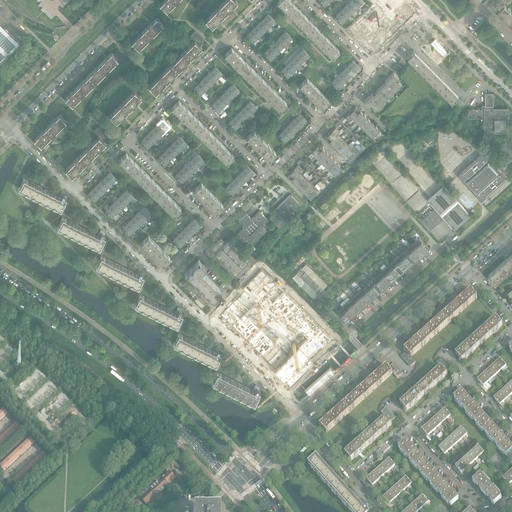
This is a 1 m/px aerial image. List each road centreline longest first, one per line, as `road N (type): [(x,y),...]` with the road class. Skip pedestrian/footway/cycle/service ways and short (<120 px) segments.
road 1 (primary): [(237,465),(122,355),(0,273)]
road 2 (primary): [(0,290),(113,368),(233,482)]
road 3 (tertiary): [(299,420),(468,269)]
road 4 (residential): [(299,420),(161,279)]
road 5 (secondary): [(10,128),(142,0)]
road 6 (secondary): [(115,0),(0,116)]
road 7 (residential): [(212,228),(125,140)]
road 8 (residential): [(161,279),(74,191)]
road 9 (residential): [(266,174),(179,87)]
road 10 (residential): [(320,120),(233,33)]
